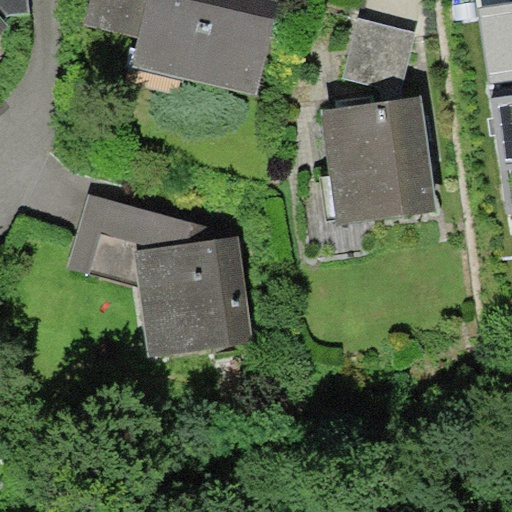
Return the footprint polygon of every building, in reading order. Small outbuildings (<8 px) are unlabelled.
[(29,15),(27,0),(0,0),(0,14),(1,16),(29,15)] [(287,5),(267,0),(96,0),(89,30),(146,42),(139,71),(266,100),(287,5)] [(0,14),(0,33),(9,25),(1,16),(0,14)] [(420,36),(360,24),(343,108),(323,113),(339,229),(446,215),(428,101),(406,103),(420,36)] [(220,242),(95,200),(69,272),(142,291),(154,361),(260,347),(247,241),(220,242)]
